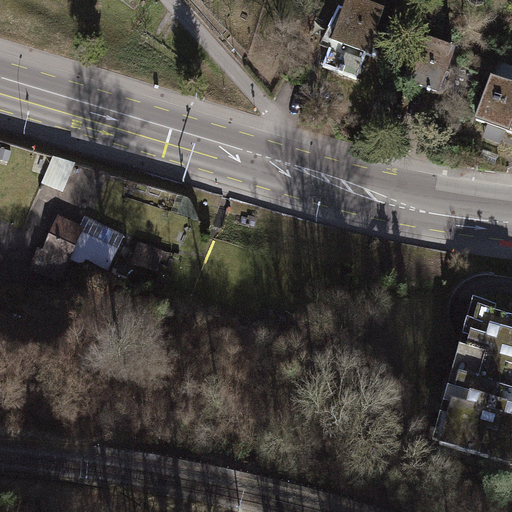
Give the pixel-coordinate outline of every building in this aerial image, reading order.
[(337,33),(324,67),(356,79),(366,55),(370,56),(379,34),(374,32),(382,13),(349,0),(345,11),(337,7),(328,29),(337,33)] [(420,39),(404,81),(443,95),(452,72),(446,70),(453,51),(420,39)] [(511,86),(490,80),(477,120),(511,131),(511,86)] [(0,149),(0,161),(9,164),(12,154),(0,149)] [(75,165),(54,158),(41,185),(63,195),(75,165)] [(81,227),(59,217),(44,252),(39,250),(31,270),(63,284),(72,262),(86,229),(81,227)] [(126,236),(86,217),(81,227),(86,229),(72,262),(79,265),(85,264),(86,260),(109,271),(126,236)] [(141,241),(134,263),(159,272),(167,250),(141,241)] [(474,329),(461,376),(511,390),(511,323),(479,314),(474,329)] [(511,465),(511,390),(461,376),(441,446),(511,465)]
